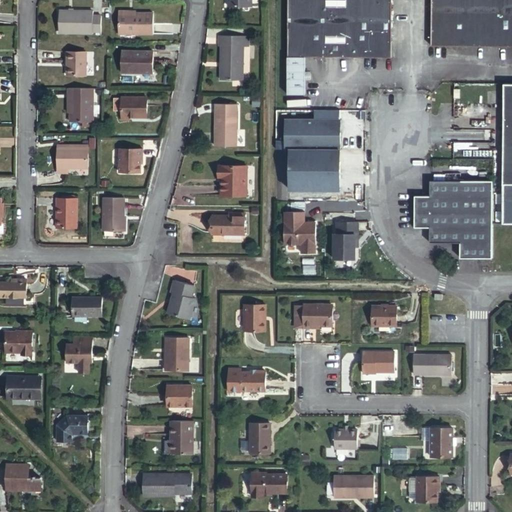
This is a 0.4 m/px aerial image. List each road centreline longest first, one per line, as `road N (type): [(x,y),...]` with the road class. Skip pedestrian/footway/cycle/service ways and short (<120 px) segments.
road 1 (residential): [(139,257),(178,108),(195,0)]
road 2 (residential): [(110,511),(112,405),(139,257)]
road 3 (residential): [(26,0),(24,255)]
road 4 (residential): [(474,281),(448,281),(405,264),(380,223),(378,99)]
road 5 (residential): [(317,362),(316,391),(331,401),(474,403)]
road 6 (residential): [(474,403),(474,281)]
